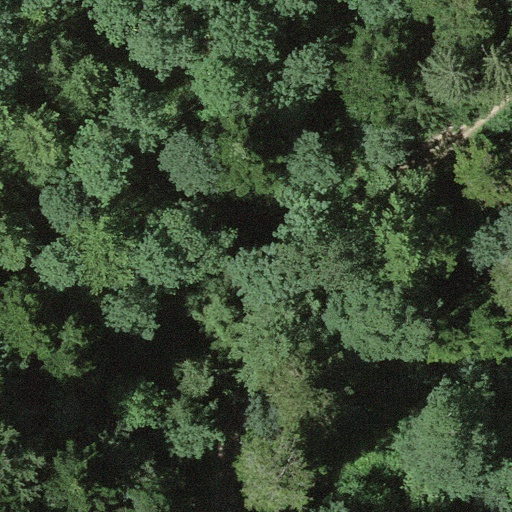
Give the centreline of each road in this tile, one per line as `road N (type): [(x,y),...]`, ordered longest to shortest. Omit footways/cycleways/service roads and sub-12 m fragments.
road 1 (track): [(511,90),(424,142),(340,219),(270,308),(242,370),(223,462),(223,511)]
road 2 (track): [(511,409),(479,406),(362,447),(303,511)]
